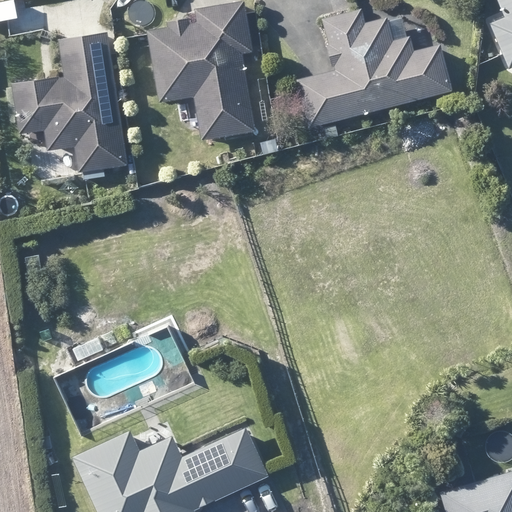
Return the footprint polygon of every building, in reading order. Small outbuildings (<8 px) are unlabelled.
[(257,49),(256,44),(249,0),(237,0),(199,7),(199,10),(200,19),(194,20),(193,15),(184,16),(174,17),(172,18),(173,24),(150,27),(163,101),(176,98),(199,95),(203,125),(206,138),(258,129),(245,51),(250,50),(257,49)] [(511,0),(494,0),(503,21),(489,27),(510,72),(511,71),(511,0)] [(11,37),(47,30),(42,5),(6,12),(11,37)] [(311,124),(453,85),(440,41),(415,48),(410,33),(394,37),(388,15),(369,19),(365,5),(322,16),(335,66),(298,77),(311,124)] [(79,153),(80,158),(81,169),(132,162),(113,30),(65,36),(63,36),(68,74),(52,76),(43,77),(15,81),(22,132),(31,130),(48,128),(52,148),(67,146),(78,144),(79,153)] [(267,478),(246,431),(181,460),(172,439),(140,454),(131,434),(75,459),(98,511),(193,511),(267,478)] [(511,511),(511,472),(440,495),(445,511),(511,511)]
